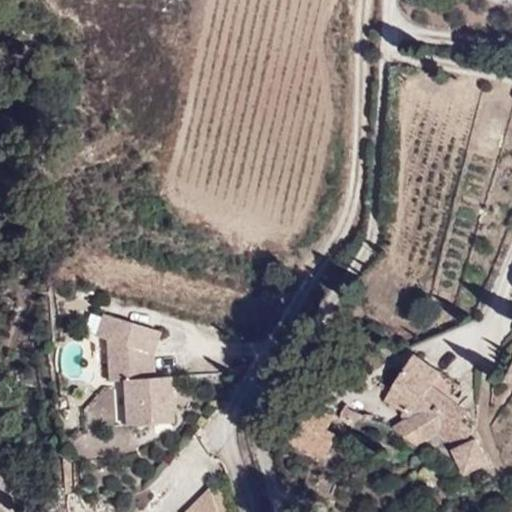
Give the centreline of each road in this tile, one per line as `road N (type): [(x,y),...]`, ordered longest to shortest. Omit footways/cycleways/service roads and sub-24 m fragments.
road 1 (unclassified): [(392,0),(373,222),(361,260),(257,407),(272,481)]
road 2 (unclassified): [(226,415),(349,214),(366,0)]
